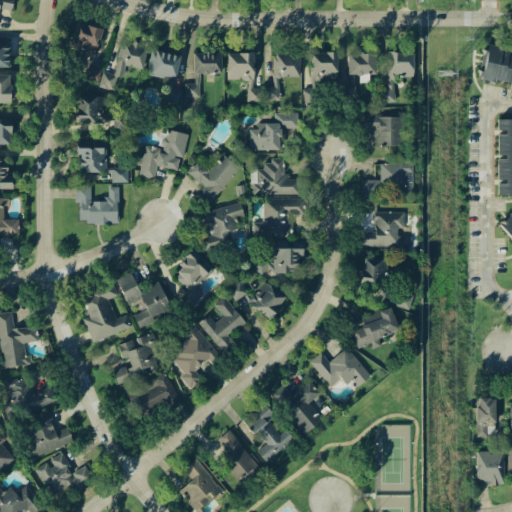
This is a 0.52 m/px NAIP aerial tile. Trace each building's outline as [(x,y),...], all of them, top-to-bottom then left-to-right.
[(12,0),(0,0),(0,8),(10,11),(12,0)] [(91,64),(100,29),(76,23),(69,47),(89,52),(83,77),(97,81),(101,66),(91,64)] [(8,41),(0,40),(0,66),(9,66),(8,41)] [(141,70),(147,47),(121,40),(112,74),(101,71),(97,87),(119,92),(125,66),(141,70)] [(511,55),(506,54),(508,47),(487,44),(480,79),(511,84),(511,55)] [(179,55),(150,49),(145,74),(168,78),(164,101),(177,103),(180,90),(173,89),(179,55)] [(219,52),(192,53),(192,74),(220,73),(219,52)] [(252,52),(225,53),(226,80),(246,79),(246,101),(262,101),(261,88),(253,88),(252,52)] [(336,52),(309,53),(310,80),(336,80),(336,52)] [(412,76),(412,52),(386,52),(385,88),(378,88),(378,102),(393,102),(393,76),(412,76)] [(298,76),(297,53),(272,55),(273,87),(263,87),(264,102),(278,101),(278,86),(284,85),(283,77),(298,76)] [(198,98),(198,74),(194,74),(193,83),(184,83),(183,98),(198,98)] [(0,101),(9,101),(9,76),(0,75),(0,101)] [(279,150),(280,128),(294,129),(295,112),(273,111),(273,123),(256,123),(256,129),(248,129),(248,149),(279,150)] [(401,146),(401,113),(363,112),(362,130),(374,130),(373,145),(401,146)] [(0,144),(10,144),(9,118),(0,117),(0,144)] [(495,195),(511,194),(511,119),(496,119),(495,195)] [(185,135),(158,130),(155,147),(143,144),(137,176),(153,179),(155,166),(178,170),(185,135)] [(127,182),(127,167),(105,167),(105,140),(78,140),(78,172),(111,172),(111,182),(127,182)] [(208,202),(238,168),(215,149),(207,159),(200,154),(185,172),(202,187),(197,193),(208,202)] [(0,188),(11,188),(11,176),(4,177),(4,158),(0,157),(0,188)] [(296,195),(296,179),(282,179),(283,161),(262,160),(262,169),(254,169),(253,193),(296,195)] [(378,179),(360,179),(360,195),(411,196),(412,164),(379,163),(378,179)] [(118,187),(105,186),(105,201),(90,201),(90,186),(74,186),(74,202),(79,202),(79,223),(117,223),(118,187)] [(0,197),(0,235),(17,235),(17,219),(2,219),(2,198),(0,197)] [(262,198),(262,222),(251,222),(251,237),(272,237),(272,236),(289,236),(289,214),(302,214),(302,198),(262,198)] [(203,211),(212,245),(231,239),(229,231),(244,226),(238,202),(203,211)] [(511,210),(497,223),(511,241),(511,210)] [(403,212),(373,212),(374,231),(361,231),(361,246),(398,245),(398,228),(403,227),(403,212)] [(301,241),(273,242),(273,260),(251,261),(252,273),(297,271),(296,255),(302,255),(301,241)] [(191,307),(203,293),(198,287),(213,270),(190,250),(177,265),(180,268),(173,276),(188,289),(180,298),(191,307)] [(385,260),(361,260),(360,286),(384,286),(385,260)] [(115,279),(127,305),(135,301),(140,312),(132,315),(138,328),(153,321),(151,317),(167,310),(156,284),(139,292),(130,272),(115,279)] [(269,319),(284,296),(263,282),(255,295),(235,281),(228,292),(269,319)] [(91,342),(130,328),(125,314),(115,318),(107,299),(116,296),(112,284),(80,296),(88,317),(82,319),(91,342)] [(412,296),(399,291),(394,305),(407,310),(412,296)] [(197,322),(219,350),(230,342),(226,337),(244,323),(222,295),(212,304),(222,316),(213,323),(207,315),(197,322)] [(356,348),(369,344),(370,348),(380,345),(378,337),(398,331),(391,309),(360,318),(363,327),(350,331),(356,348)] [(0,355),(1,368),(27,365),(24,343),(37,341),(35,325),(12,328),(10,312),(0,312),(0,355)] [(192,370),(215,354),(191,321),(178,330),(185,339),(168,351),(183,373),(179,376),(187,388),(199,380),(192,370)] [(114,381),(161,369),(152,334),(116,343),(120,358),(127,357),(129,366),(111,370),(114,381)] [(308,362),(329,387),(339,379),(344,385),(351,380),(357,386),(369,376),(346,347),(327,362),(320,352),(308,362)] [(180,404),(163,372),(126,392),(139,417),(164,403),(168,411),(180,404)] [(54,401),(49,386),(31,393),(25,375),(5,383),(17,415),(54,401)] [(301,434),(322,419),(309,400),(318,395),(308,381),(290,394),(283,385),(272,392),(301,434)] [(475,435),(493,436),(495,398),(476,398),(475,435)] [(264,445),(256,451),(264,461),(293,439),(287,432),(282,436),(262,409),(246,422),(264,445)] [(72,443),(66,427),(54,431),(47,410),(30,416),(34,429),(20,433),(28,458),(72,443)] [(0,469),(13,459),(2,447),(9,441),(0,429),(0,469)] [(236,482),(257,466),(228,430),(216,439),(225,451),(217,458),(236,482)] [(475,484),(502,484),(503,452),(476,451),(475,484)] [(70,491),(91,480),(83,466),(71,472),(61,453),(47,460),(48,462),(35,468),(48,494),(67,485),(70,491)] [(178,490),(194,511),(212,498),(213,500),(222,493),(195,458),(181,468),(190,480),(178,490)] [(9,487),(1,493),(0,492),(0,511),(21,511),(34,504),(23,488),(14,494),(9,487)]
